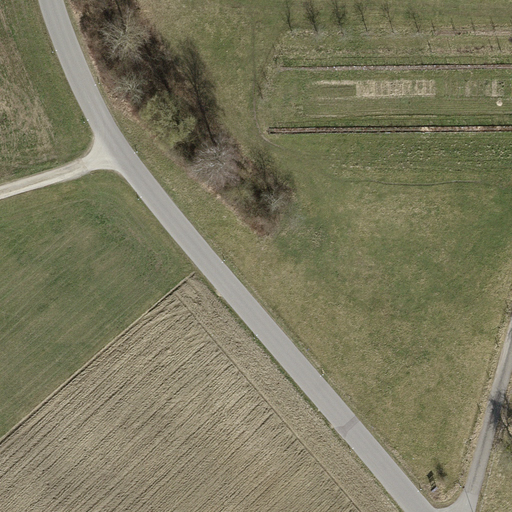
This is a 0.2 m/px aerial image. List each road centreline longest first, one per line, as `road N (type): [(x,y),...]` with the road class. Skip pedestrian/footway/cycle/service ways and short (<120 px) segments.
road 1 (tertiary): [(49,0),(115,155),(420,511)]
road 2 (track): [(0,193),(115,155)]
